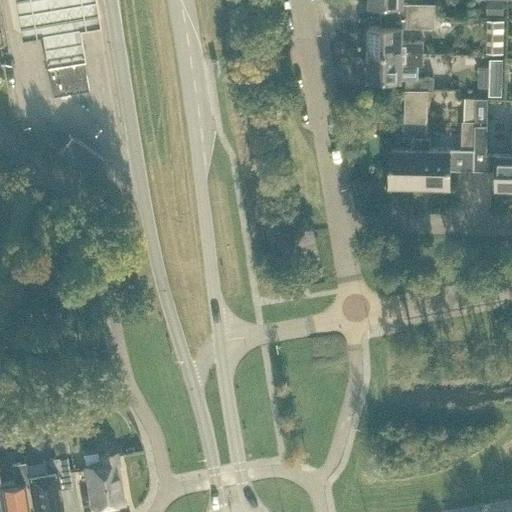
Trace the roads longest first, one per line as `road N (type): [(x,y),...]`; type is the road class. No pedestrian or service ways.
road 1 (secondary): [(108,0),(155,272),(189,378)]
road 2 (secondary): [(221,341),(180,0)]
road 3 (residential): [(340,222),(302,0)]
road 4 (secondary): [(252,511),(221,341)]
road 5 (residential): [(511,223),(340,222)]
road 6 (residential): [(354,314),(511,289)]
road 7 (secondary): [(189,378),(204,422),(215,511)]
road 8 (residential): [(354,314),(221,341)]
